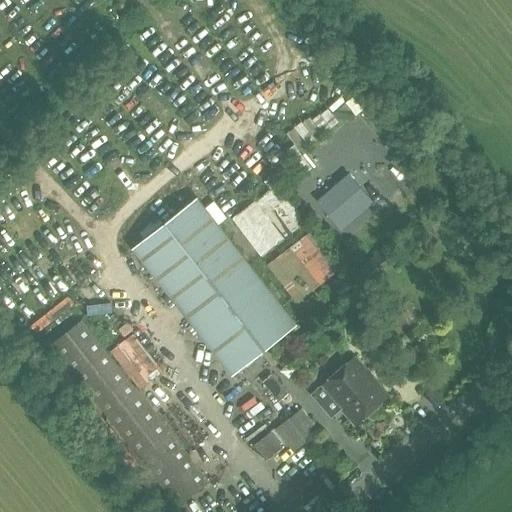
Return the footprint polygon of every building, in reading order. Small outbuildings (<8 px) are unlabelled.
[(115,0),(118,13),(139,10),(137,0),(115,0)] [(35,12),(37,26),(48,25),(46,10),(35,12)] [(223,36),(229,44),(243,35),(237,26),(223,36)] [(251,41),(237,54),(249,67),(263,54),(251,41)] [(223,43),(213,52),(225,65),(234,56),(223,43)] [(241,80),(249,100),(266,92),(258,73),(241,80)] [(216,124),(229,112),(220,102),(207,113),(216,124)] [(318,119),(328,133),(352,117),(341,102),(318,119)] [(189,126),(194,136),(209,127),(204,118),(189,126)] [(302,193),(332,231),(341,224),(329,208),(333,205),(343,218),(348,214),(387,183),(374,167),(354,183),(346,174),(331,186),(332,188),(322,196),(313,185),(302,193)] [(259,177),(246,185),(254,197),(267,189),(259,177)] [(4,180),(0,182),(0,201),(2,203),(14,194),(4,180)] [(132,249),(233,376),(296,326),(196,198),(132,249)] [(263,253),(288,237),(262,199),(237,215),(263,253)] [(307,222),(298,200),(283,206),(292,228),(307,222)] [(293,243),(306,260),(322,248),(309,230),(293,243)] [(358,269),(371,284),(413,246),(401,232),(358,269)] [(309,259),(322,284),(338,276),(325,251),(309,259)] [(487,279),(499,295),(511,286),(511,277),(504,267),(487,279)] [(343,298),(353,289),(345,280),(335,289),(343,298)] [(44,289),(53,305),(63,300),(54,284),(44,289)] [(37,315),(49,308),(39,290),(27,297),(37,315)] [(55,310),(36,319),(41,330),(61,322),(55,310)] [(116,346),(139,381),(154,371),(160,379),(172,371),(135,317),(121,326),(129,337),(116,346)] [(52,345),(178,506),(208,482),(82,322),(52,345)] [(258,378),(278,402),(288,394),(284,389),(300,376),(284,357),(258,378)] [(321,387),(356,426),(389,396),(354,357),(321,387)] [(177,403),(178,405),(190,398),(180,381),(156,395),(165,411),(177,403)] [(254,445),(266,460),(283,447),(280,443),(284,440),(293,452),(320,431),(302,407),(276,427),(275,427),(271,430),(272,431),(254,445)]
